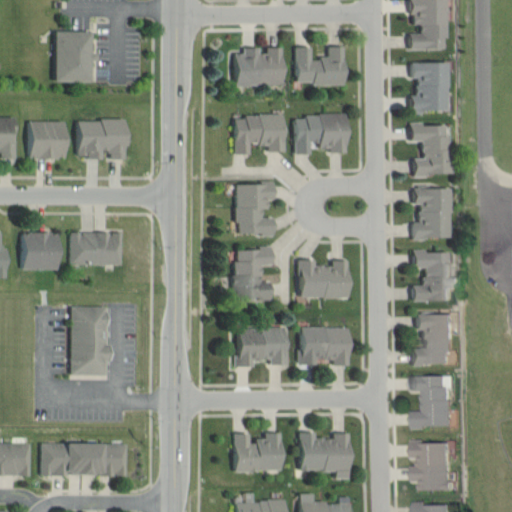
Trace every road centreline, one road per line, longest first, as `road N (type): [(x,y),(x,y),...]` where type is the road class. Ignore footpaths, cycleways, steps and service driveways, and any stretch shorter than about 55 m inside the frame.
road 1 (tertiary): [(165,511),(166,192),(178,0)]
road 2 (residential): [(378,0),(379,511)]
road 3 (residential): [(167,395),(377,396)]
road 4 (residential): [(380,13),(178,9)]
road 5 (residential): [(166,192),(0,192)]
road 6 (residential): [(377,179),(334,180),(316,189),(309,205),(316,223),(378,227)]
road 7 (residential): [(165,501),(62,500),(42,511)]
